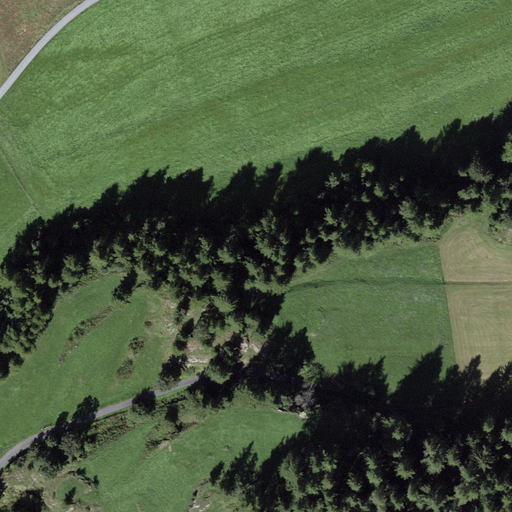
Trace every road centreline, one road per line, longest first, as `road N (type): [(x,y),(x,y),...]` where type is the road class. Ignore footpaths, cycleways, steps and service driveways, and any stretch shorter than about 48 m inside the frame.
road 1 (track): [(511,389),(446,406),(402,405),(269,372),(202,379)]
road 2 (track): [(0,470),(36,436),(202,379)]
road 3 (track): [(0,94),(46,36),(94,0)]
